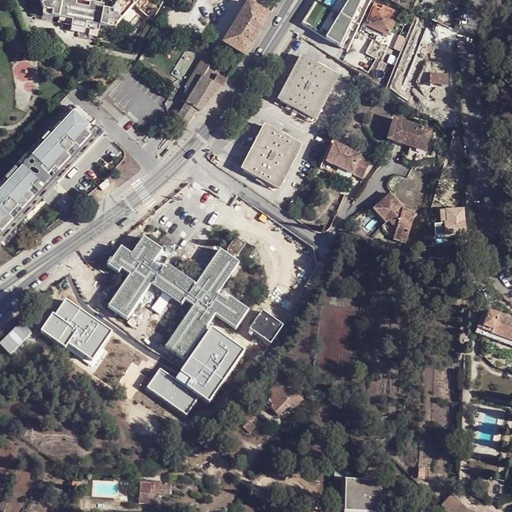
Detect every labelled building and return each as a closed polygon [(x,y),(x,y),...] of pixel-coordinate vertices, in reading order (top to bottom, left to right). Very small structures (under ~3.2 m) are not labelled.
[(109,0),(108,2),(102,1),(102,5),(74,0),(37,0),(42,13),(41,16),(57,19),(56,25),(71,28),(70,32),(83,34),(83,30),(96,33),(97,27),(115,30),(115,26),(138,0),(109,0)] [(268,18),(276,6),(265,0),(249,0),(222,45),(243,58),(268,18)] [(343,0),(343,2),(353,8),(357,0),(343,0)] [(397,16),(383,10),(376,6),(368,25),(389,35),(398,17),(397,16)] [(384,6),(383,10),(397,16),(398,12),(384,6)] [(382,84),(389,88),(404,45),(398,42),(382,84)] [(305,60),(282,104),(315,121),(338,78),(305,60)] [(176,119),(188,126),(196,113),(199,114),(216,94),(220,89),(226,82),(218,77),(218,76),(218,75),(219,73),(218,72),(216,71),(215,71),(214,71),(213,71),(212,71),(211,72),(208,70),(210,68),(200,61),(183,87),(187,90),(193,93),(189,98),(185,105),(176,119)] [(448,67),(430,67),(430,74),(448,75),(448,67)] [(430,74),(430,90),(429,96),(448,97),(448,75),(430,74)] [(184,95),(189,98),(193,93),(187,90),(184,95)] [(179,101),(185,105),(189,98),(184,95),(183,94),(179,101)] [(28,156),(57,183),(104,132),(75,105),(28,156)] [(447,127),(464,127),(463,119),(448,119),(447,127)] [(401,124),(396,143),(427,152),(433,132),(401,124)] [(269,128),(244,172),(278,190),(302,145),(269,128)] [(335,148),(326,166),(363,182),(371,163),(335,148)] [(18,167),(21,170),(40,187),(38,189),(41,192),(46,196),(57,183),(28,156),(18,167)] [(0,192),(21,170),(18,167),(0,186),(0,192)] [(40,187),(21,170),(0,192),(0,234),(1,236),(7,229),(41,192),(38,189),(40,187)] [(41,192),(7,229),(11,234),(46,196),(41,192)] [(390,196),(373,213),(386,226),(388,224),(396,231),(393,242),(406,245),(414,215),(403,211),(404,209),(390,196)] [(445,223),(446,236),(466,235),(464,209),(440,211),(441,221),(447,220),(447,223),(445,223)] [(230,251),(232,252),(237,255),(239,257),(247,245),(238,239),(230,251)] [(135,257),(124,250),(116,263),(114,262),(111,266),(113,267),(112,269),(122,276),(125,272),(133,278),(113,310),(132,322),(157,285),(185,304),(187,302),(196,308),(168,350),(172,352),(166,360),(153,352),(141,370),(158,382),(132,421),(149,432),(176,394),(173,392),(178,383),(201,398),(212,381),(186,363),(218,317),(238,330),(249,313),(231,300),(228,303),(219,297),(240,265),(233,260),(228,257),(221,252),(197,287),(167,268),(165,270),(157,265),(165,252),(147,240),(135,257)] [(477,256),(477,244),(457,245),(458,265),(477,256)] [(232,252),(228,257),(233,260),(237,255),(232,252)] [(477,258),(477,256),(458,265),(451,270),(454,275),(475,260),(477,258)] [(415,262),(409,267),(415,274),(422,269),(415,262)] [(511,320),(489,312),(483,330),(511,340),(511,320)] [(134,345),(140,336),(120,323),(107,341),(98,335),(86,354),(105,366),(107,362),(117,368),(113,373),(123,379),(142,350),(134,345)] [(148,342),(140,336),(134,345),(142,350),(148,342)] [(287,383),(267,402),(273,407),(271,409),(279,417),(292,404),(296,408),(303,401),(287,383)] [(141,481),(139,503),(154,504),(155,495),(170,496),(171,485),(161,484),(161,482),(141,481)] [(350,489),(349,511),(351,511),(377,511),(377,490),(381,490),(381,481),(345,481),(346,489),(350,489)] [(450,493),(440,504),(442,506),(445,511),(456,511),(463,505),(450,493)]
